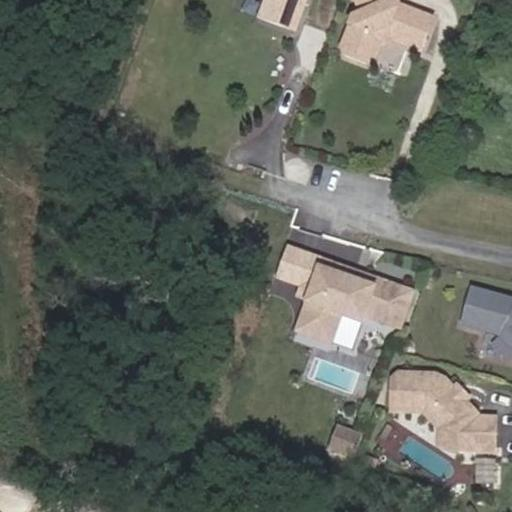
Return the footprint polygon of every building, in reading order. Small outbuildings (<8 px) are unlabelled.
[(295,31),(306,0),(266,0),(260,18),(295,31)] [(422,50),(434,17),(388,0),(387,0),(387,2),(385,0),(356,0),(362,13),(354,17),(342,47),(346,55),(368,63),(375,60),(382,43),(391,39),(422,50)] [(400,327),(413,289),(321,258),(299,323),(324,332),(337,326),(341,315),(362,322),(364,315),(400,327)] [(511,297),(474,287),(463,326),(497,336),(511,350),(511,297)] [(454,428),(459,434),(458,446),(461,449),(497,451),(498,416),(480,415),(480,413),(447,377),(437,373),(400,371),(394,378),(393,410),(425,411),(441,427),(454,428)] [(354,462),(364,434),(337,425),(327,453),(354,462)] [(475,485),(497,486),(497,460),(475,460),(475,485)]
